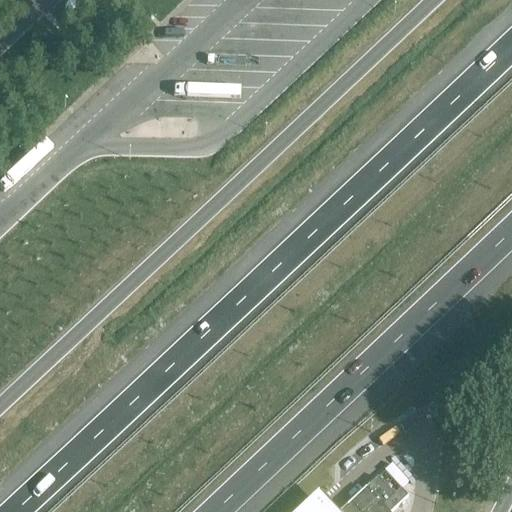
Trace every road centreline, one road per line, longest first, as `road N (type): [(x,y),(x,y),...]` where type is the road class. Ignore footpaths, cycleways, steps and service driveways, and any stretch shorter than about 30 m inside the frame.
road 1 (motorway): [(511,48),(15,511)]
road 2 (motorway): [(217,511),(511,231)]
